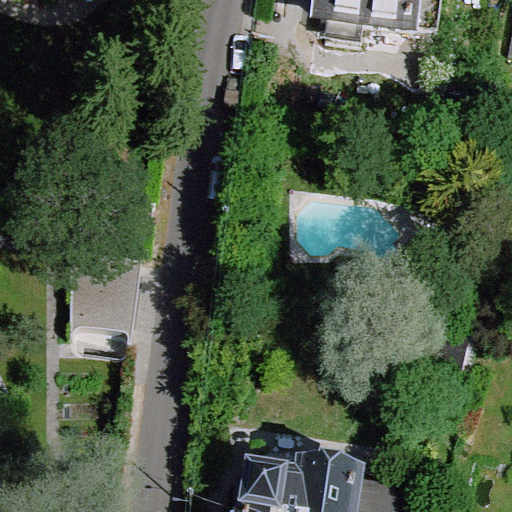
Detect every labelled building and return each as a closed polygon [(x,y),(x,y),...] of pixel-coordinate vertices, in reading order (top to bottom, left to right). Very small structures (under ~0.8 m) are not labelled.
[(416,0),(326,0),(323,25),(412,36),(416,0)] [(416,0),(412,36),(437,40),(442,0),(416,0)] [(131,302),(136,266),(73,257),(68,293),(131,302)] [(304,492),(251,484),(247,511),(353,511),(357,490),(357,487),(306,480),(304,492)] [(357,490),(353,511),(393,511),(395,500),(392,495),(357,490)]
